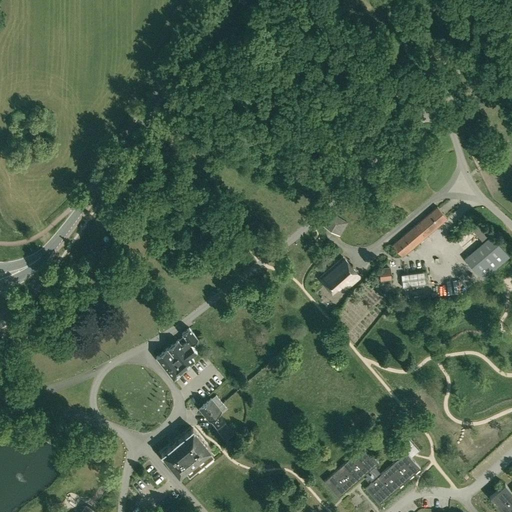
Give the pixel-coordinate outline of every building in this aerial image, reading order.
[(486,89),(486,93),(492,99),(496,100),(499,96),(499,93),(494,87),(489,86),(486,89)] [(447,218),(437,207),(392,246),(402,256),(447,218)] [(341,237),(348,222),(330,211),(321,225),(341,237)] [(464,258),(482,279),(509,256),(491,235),(464,258)] [(342,284),(347,290),(361,277),(343,257),(319,277),(333,293),(342,284)] [(380,279),(391,278),(390,266),(379,268),(380,279)] [(401,274),(402,287),(427,284),(425,271),(401,274)] [(174,378),(180,373),(185,368),(194,360),(191,356),(197,351),(191,344),(197,338),(189,327),(182,333),(187,340),(182,344),(177,339),(156,356),(174,378)] [(216,394),(215,395),(199,408),(209,421),(226,407),(216,394)] [(232,431),(226,422),(217,429),(223,438),(232,431)] [(185,470),(189,475),(213,456),(209,451),(211,450),(193,427),(161,453),(179,475),(185,470)] [(367,475),(365,477),(368,480),(370,479),(372,481),(365,487),(379,503),(420,468),(406,451),(381,473),(374,466),(378,462),(364,445),(324,480),(339,497),(365,473),(367,475)] [(196,478),(209,467),(205,462),(192,473),(196,478)] [(489,496),(502,511),(511,511),(511,476),(511,477),(511,488),(511,490),(505,483),(489,496)] [(94,511),(85,506),(82,511),(80,511),(76,503),(67,507),(69,511),(94,511)]
